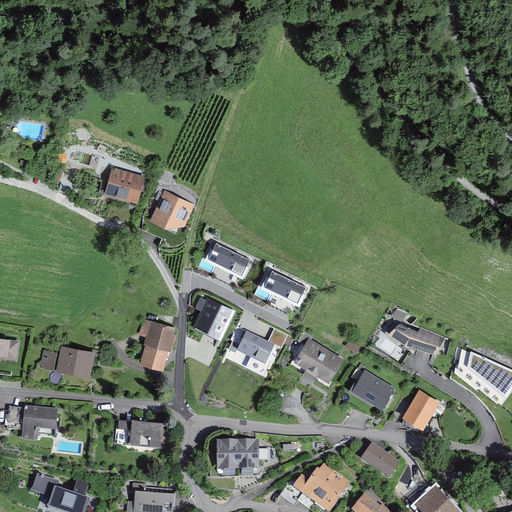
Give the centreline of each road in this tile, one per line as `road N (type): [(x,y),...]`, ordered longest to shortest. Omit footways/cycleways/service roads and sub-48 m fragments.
road 1 (residential): [(204,511),(184,459),(191,437),(207,425),(408,440)]
road 2 (track): [(511,212),(416,134),(357,32),(327,0)]
road 3 (track): [(453,0),(478,95),(511,139)]
